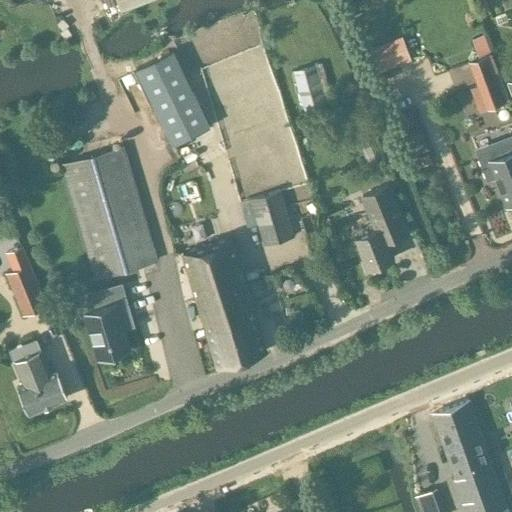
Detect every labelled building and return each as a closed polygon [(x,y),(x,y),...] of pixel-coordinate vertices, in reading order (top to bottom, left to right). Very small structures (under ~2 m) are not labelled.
[(150,0),(120,0),(124,10),(150,0)] [(381,69),(400,62),(391,40),(373,47),(381,69)] [(138,66),(136,67),(173,144),(211,125),(174,49),(168,52),(138,66)] [(470,61),(487,106),(507,98),(490,53),(470,61)] [(314,63),(293,70),(305,110),(326,103),(314,63)] [(511,139),(477,152),(487,178),(495,175),(506,204),(511,201),(511,139)] [(95,277),(155,260),(123,145),(62,163),(95,277)] [(429,154),(419,158),(422,166),(432,162),(429,154)] [(388,242),(406,232),(389,185),(362,195),(374,229),(356,236),(368,267),(394,257),(388,242)] [(264,242),(295,234),(283,189),(252,197),(264,242)] [(306,234),(311,252),(328,247),(323,229),(307,233),(306,234)] [(218,241),(185,251),(211,340),(258,327),(232,237),(218,241)] [(21,244),(19,245),(0,252),(0,254),(23,313),(46,304),(21,244)] [(281,275),(272,277),(275,287),(284,285),(281,275)] [(103,304),(84,310),(98,358),(131,349),(122,320),(132,317),(123,288),(100,295),(103,304)] [(265,351),(258,327),(211,340),(218,365),(265,351)] [(56,370),(52,371),(42,347),(11,359),(21,384),(19,385),(30,412),(67,396),(56,370)] [(468,399),(434,411),(468,511),(488,511),(505,506),(468,399)] [(420,507),(438,500),(433,489),(416,495),(420,507)]
